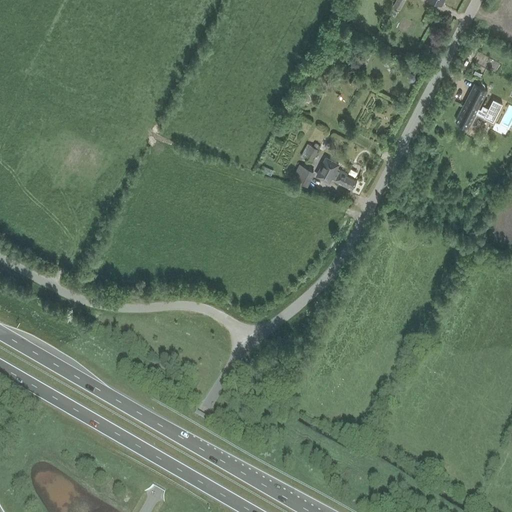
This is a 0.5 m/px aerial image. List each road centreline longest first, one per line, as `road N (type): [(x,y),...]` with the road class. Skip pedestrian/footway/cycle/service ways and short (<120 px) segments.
road 1 (unclassified): [(254,348),(340,255),(479,0)]
road 2 (trunk): [(309,511),(0,333)]
road 3 (trunk): [(0,366),(251,511)]
road 4 (unclassified): [(254,348),(209,309),(77,301),(0,259)]
road 5 (unclassified): [(144,511),(202,413),(254,348)]
